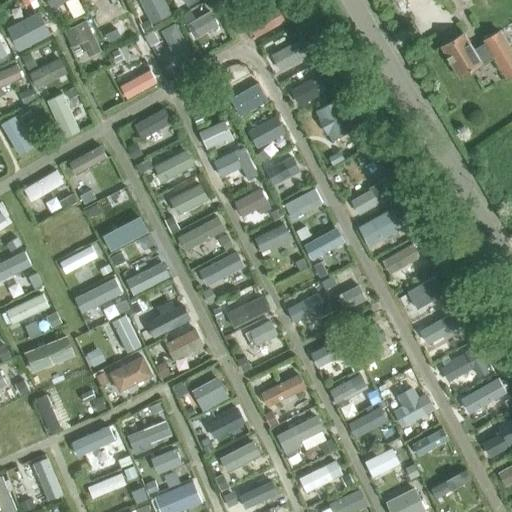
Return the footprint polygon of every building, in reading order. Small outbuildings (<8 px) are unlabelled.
[(46,0),(52,9),(68,0),(46,0)] [(165,0),(139,0),(149,19),(152,24),(172,14),(165,0)] [(278,6),(247,23),(256,37),(286,21),(278,6)] [(191,10),(181,15),(186,24),(196,19),(191,10)] [(211,10),(186,25),(195,39),(219,25),(211,10)] [(39,11),(7,28),(19,51),(51,34),(39,11)] [(103,11),(94,15),(99,25),(108,21),(103,11)] [(149,19),(139,24),(144,34),(154,29),(152,24),(149,19)] [(87,20),(64,31),(72,47),(81,43),(88,58),(102,51),(87,20)] [(176,22),(161,31),(182,68),(197,60),(176,22)] [(296,27),(287,32),(291,39),(300,34),(296,27)] [(154,31),(144,36),(150,47),(160,42),(154,31)] [(473,50),(464,34),(441,47),(459,78),(482,64),(481,64),(493,57),(507,79),(511,76),(511,53),(499,31),(483,41),(485,43),(473,50)] [(303,38),(272,55),(281,71),(312,54),(303,38)] [(117,48),(109,52),(115,63),(122,59),(117,48)] [(30,53),(21,57),(28,70),(37,66),(30,53)] [(60,57),(29,73),(37,88),(68,73),(60,57)] [(319,61),(312,65),(316,73),(324,69),(319,61)] [(17,64),(0,71),(0,87),(23,78),(17,64)] [(150,69),(120,86),(127,99),(157,83),(150,69)] [(319,74),(290,89),(300,106),(328,91),(319,74)] [(257,85),(229,100),(238,115),(265,100),(257,85)] [(74,87),(65,92),(69,100),(78,95),(74,87)] [(31,90),(21,95),(25,103),(35,98),(31,90)] [(63,93),(47,100),(64,138),(80,131),(63,93)] [(339,99),(317,111),(320,118),(319,119),(327,135),(329,134),(333,142),(356,129),(339,99)] [(29,107),(18,113),(22,120),(33,114),(29,107)] [(140,134),(173,125),(168,110),(136,118),(140,134)] [(201,114),(193,118),(197,126),(205,122),(201,114)] [(14,116),(1,124),(19,155),(33,147),(14,116)] [(278,116),(248,132),(257,149),(287,133),(278,116)] [(225,120),(199,132),(207,149),(225,141),(227,144),(236,140),(234,133),(232,134),(225,120)] [(136,144),(127,149),(133,159),(141,154),(136,144)] [(190,148),(155,163),(162,179),(197,165),(190,148)] [(239,149),(214,161),(221,177),(246,165),(239,149)] [(265,150),(255,155),(259,163),(269,158),(265,150)] [(341,152),(329,158),(333,165),(345,159),(341,152)] [(368,153),(357,158),(362,168),(374,162),(368,153)] [(273,162),(262,168),(272,187),(302,171),(294,155),(275,165),(273,162)] [(148,160),(136,166),(139,173),(151,167),(148,160)] [(25,187),(33,200),(66,181),(57,167),(25,187)] [(256,173),(247,178),(249,185),(259,180),(256,173)] [(168,190),(179,213),(211,198),(200,175),(168,190)] [(371,190),(351,201),(360,216),(396,195),(386,179),(369,188),(371,190)] [(261,188),(234,202),(243,218),(258,209),(260,215),(272,208),(261,188)] [(315,188),(285,204),(294,220),(324,204),(315,188)] [(92,190),(80,196),(85,205),(96,198),(92,190)] [(72,195),(59,203),(63,210),(77,203),(72,195)] [(402,199),(394,204),(401,217),(409,212),(402,199)] [(98,204),(86,210),(90,218),(102,212),(98,204)] [(43,225),(51,238),(80,220),(72,207),(43,225)] [(281,208),(271,213),(274,221),(284,216),(281,208)] [(393,208),(359,226),(370,247),(404,228),(393,208)] [(143,215),(108,227),(113,241),(148,229),(143,215)] [(220,215),(178,234),(184,248),(227,229),(220,215)] [(173,218),(165,222),(171,233),(178,230),(173,218)] [(284,222),(254,239),(262,254),(293,238),(284,222)] [(307,226),(296,231),(301,241),(311,236),(307,226)] [(337,227),(304,245),(312,260),(346,242),(337,227)] [(227,235),(219,239),(225,250),(232,246),(227,235)] [(423,236),(416,239),(422,249),(429,246),(423,236)] [(17,238),(6,246),(11,252),(22,245),(17,238)] [(93,243),(60,260),(66,271),(99,255),(93,243)] [(413,243),(382,260),(391,274),(421,258),(413,243)] [(25,247),(0,259),(0,280),(33,263),(25,247)] [(239,250),(200,267),(207,283),(246,266),(239,250)] [(121,252),(112,257),(116,265),(126,261),(121,252)] [(303,258),(295,262),(299,271),(308,267),(303,258)] [(322,262),(314,266),(320,279),(329,274),(322,262)] [(37,273),(29,278),(35,289),(43,285),(37,273)] [(83,311),(125,291),(117,274),(75,295),(83,311)] [(333,276),(322,282),(326,290),(338,284),(333,276)] [(437,276),(407,292),(417,310),(447,294),(437,276)] [(360,285),(338,296),(346,311),(367,300),(360,285)] [(210,290),(203,295),(208,304),(216,300),(210,290)] [(6,304),(10,320),(51,308),(46,293),(6,304)] [(227,309),(234,326),(271,309),(264,293),(227,309)] [(316,293),(286,310),(294,324),(314,313),(315,316),(326,310),(316,293)] [(143,312),(154,336),(192,319),(181,294),(143,312)] [(142,299),(132,304),(136,314),(147,308),(142,299)] [(125,301),(115,306),(119,315),(130,309),(125,301)] [(219,308),(212,311),(217,320),(223,317),(219,308)] [(457,311),(421,331),(429,345),(465,325),(457,311)] [(56,312),(46,318),(51,329),(62,323),(56,312)] [(115,318),(125,350),(140,346),(130,314),(115,318)] [(247,329),(254,344),(280,333),(273,317),(247,329)] [(196,325),(166,341),(176,360),(206,344),(196,325)] [(379,325),(353,338),(360,353),(386,340),(379,325)] [(474,325),(466,330),(470,338),(479,333),(474,325)] [(338,340),(311,354),(318,368),(345,355),(338,340)] [(5,346),(0,348),(0,353),(3,360),(11,357),(5,346)] [(481,347),(441,368),(449,383),(475,369),(480,379),(491,373),(486,363),(490,361),(481,347)] [(78,350),(42,363),(46,376),(82,362),(78,350)] [(98,350),(87,355),(93,367),(104,362),(98,350)] [(356,354),(347,359),(354,372),(363,367),(356,354)] [(372,356),(363,361),(367,367),(376,362),(372,356)] [(246,357),(237,361),(242,372),(251,368),(246,357)] [(398,359),(377,370),(384,385),(406,374),(398,359)] [(496,360),(490,363),(496,373),(502,370),(496,360)] [(164,363),(157,367),(163,379),(170,376),(164,363)] [(0,386),(8,383),(1,367),(0,367),(0,386)] [(269,406),(308,386),(300,371),(261,390),(269,406)] [(105,373),(96,378),(101,388),(110,383),(105,373)] [(361,374),(330,391),(338,405),(370,389),(361,374)] [(192,389),(200,404),(228,390),(220,375),(192,389)] [(500,379),(462,399),(470,414),(508,393),(500,379)] [(24,381),(18,384),(23,394),(29,391),(28,390),(24,381)] [(403,406),(394,411),(403,428),(436,410),(427,393),(419,397),(414,387),(397,395),(403,406)] [(376,390),(367,395),(373,406),(382,401),(376,390)] [(91,391),(80,396),(84,403),(94,398),(91,391)] [(48,392),(36,397),(50,430),(62,426),(48,392)] [(159,404),(150,408),(153,415),(162,411),(159,404)] [(0,434),(31,419),(24,405),(0,416),(0,434)] [(380,407),(350,423),(358,438),(388,422),(380,407)] [(193,408),(186,412),(190,419),(197,415),(193,408)] [(272,413),(265,417),(270,428),(278,423),(272,413)] [(276,433),(288,456),(328,435),(317,413),(276,433)] [(135,450),(175,434),(168,417),(128,433),(135,450)] [(502,433),(483,443),(491,458),(511,446),(511,418),(498,425),(502,433)] [(77,453),(117,440),(111,424),(72,438),(77,453)] [(413,425),(400,432),(405,441),(418,434),(413,425)] [(443,428),(412,445),(419,458),(451,441),(443,428)] [(208,439),(200,443),(206,454),(214,450),(208,439)] [(331,440),(321,446),(325,455),(336,449),(331,440)] [(152,456),(159,472),(185,461),(178,445),(152,456)] [(393,449),(365,462),(374,479),(401,465),(393,449)] [(47,455),(35,460),(48,494),(60,489),(47,455)] [(128,456),(117,460),(120,468),(131,463),(128,456)] [(299,475),(306,490),(345,473),(338,458),(299,475)] [(415,465),(406,469),(411,480),(420,476),(415,465)] [(511,465),(498,472),(507,487),(511,484),(511,465)] [(132,467),(123,471),(127,481),(136,477),(132,467)] [(122,470),(88,484),(93,496),(127,482),(122,470)] [(467,470),(431,489),(437,499),(473,480),(467,470)] [(0,503),(3,511),(11,511),(19,509),(4,473),(0,474),(0,503)] [(224,475),(215,480),(221,492),(230,488),(224,475)] [(349,475),(341,479),(346,487),(353,483),(349,475)] [(154,481),(145,485),(148,494),(158,490),(154,481)] [(167,511),(174,511),(200,501),(192,485),(161,500),(167,511)] [(426,511),(416,488),(387,503),(391,511),(426,511)] [(233,493),(224,497),(229,507),(238,503),(233,493)] [(31,499),(21,504),(24,511),(34,507),(31,499)]
